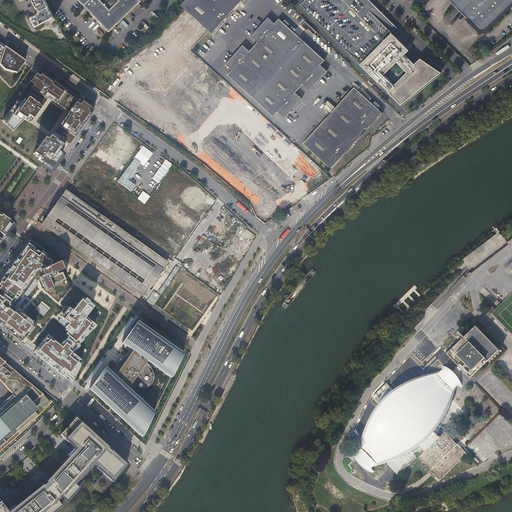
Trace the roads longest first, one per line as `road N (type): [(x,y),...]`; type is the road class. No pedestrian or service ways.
road 1 (primary): [(166,480),(255,311),(312,229)]
road 2 (primary): [(312,229),(511,78)]
road 3 (primary): [(269,260),(153,472)]
road 4 (primary): [(511,48),(383,142),(328,195)]
road 5 (residential): [(108,109),(265,231)]
road 6 (residential): [(0,262),(108,109)]
road 7 (primary): [(312,229),(408,135)]
road 8 (residential): [(0,31),(108,109)]
road 9 (primary): [(511,63),(408,135)]
